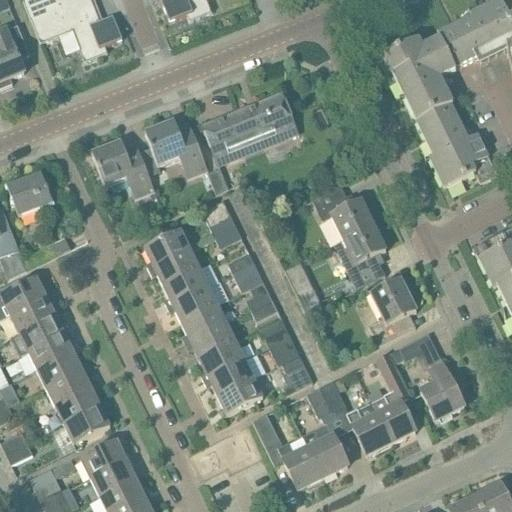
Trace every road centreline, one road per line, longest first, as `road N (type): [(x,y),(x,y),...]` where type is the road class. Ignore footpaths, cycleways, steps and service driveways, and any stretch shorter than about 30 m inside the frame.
road 1 (residential): [(196,511),(185,465),(110,317),(105,242),(51,123)]
road 2 (residential): [(426,242),(312,24)]
road 3 (residential): [(511,407),(426,242)]
road 4 (tertiary): [(161,82),(312,24)]
road 5 (residential): [(368,511),(511,447)]
